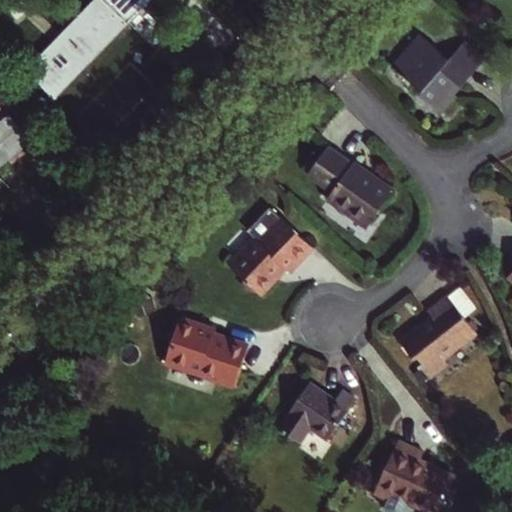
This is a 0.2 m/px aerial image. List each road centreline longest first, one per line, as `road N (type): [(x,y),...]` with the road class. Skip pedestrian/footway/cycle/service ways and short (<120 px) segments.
road 1 (residential): [(0,352),(311,48)]
road 2 (residential): [(329,322),(395,292),(426,258),(451,200)]
road 3 (residential): [(311,48),(428,174)]
road 4 (unknown): [(365,310),(378,355),(441,434)]
